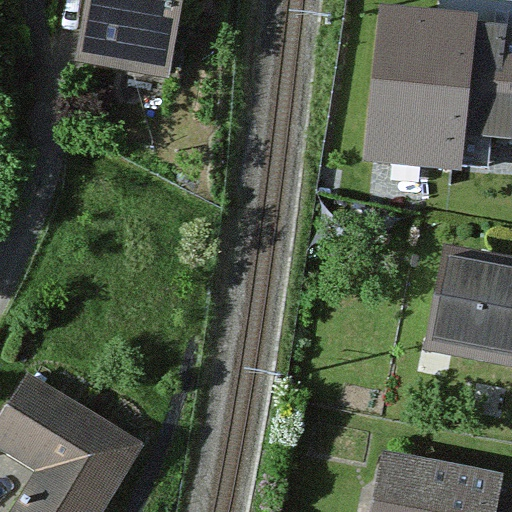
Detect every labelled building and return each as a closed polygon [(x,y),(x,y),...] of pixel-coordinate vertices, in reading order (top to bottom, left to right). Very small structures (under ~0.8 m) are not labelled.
[(171,0),(84,0),(72,71),(157,85),(171,0)] [(511,0),(442,0),(442,20),(511,22),(511,0)] [(511,41),(453,35),(441,142),(511,150),(511,41)] [(511,273),(439,260),(419,364),(511,381),(511,273)] [(102,511),(138,456),(23,386),(0,422),(0,463),(33,484),(15,511),(102,511)] [(492,511),(497,488),(377,466),(368,511),(492,511)]
